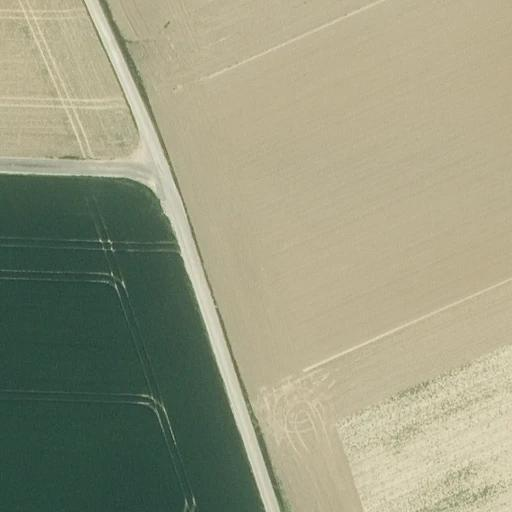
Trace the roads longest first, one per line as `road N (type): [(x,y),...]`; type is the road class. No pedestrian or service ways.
road 1 (track): [(271,511),(161,172)]
road 2 (track): [(161,172),(88,0)]
road 3 (track): [(0,167),(161,172)]
